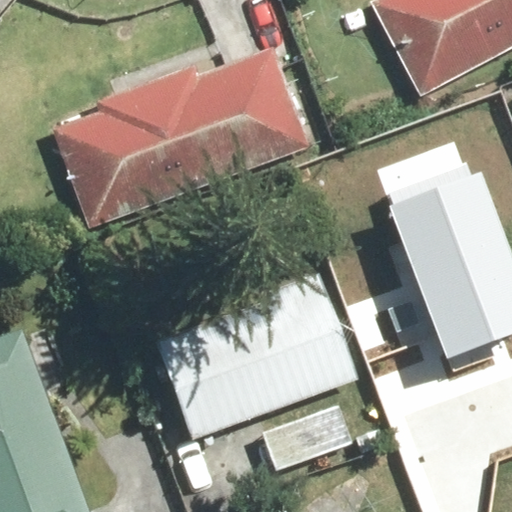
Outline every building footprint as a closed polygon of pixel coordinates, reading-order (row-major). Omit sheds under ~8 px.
[(511,48),(511,0),(377,0),(360,10),(416,105),(511,48)] [(82,237),(295,155),(288,138),(302,133),(270,50),(198,78),(195,69),(93,108),(95,113),(42,134),(82,237)] [(387,201),(446,358),(511,332),(511,246),(482,166),(387,201)] [(188,451),(354,384),(314,285),(148,352),(188,451)] [(85,511),(12,325),(0,329),(0,511),(85,511)] [(274,481),(355,444),(337,403),(255,439),(274,481)]
